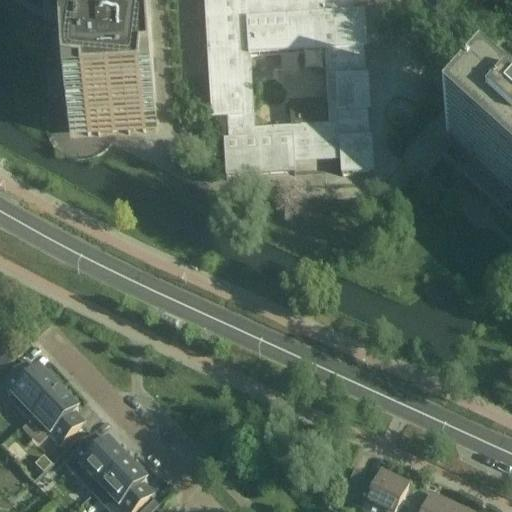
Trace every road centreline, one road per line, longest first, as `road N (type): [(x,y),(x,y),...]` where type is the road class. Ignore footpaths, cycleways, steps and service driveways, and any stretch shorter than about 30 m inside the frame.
road 1 (secondary): [(0,213),(100,267),(511,455)]
road 2 (residential): [(210,511),(46,337)]
